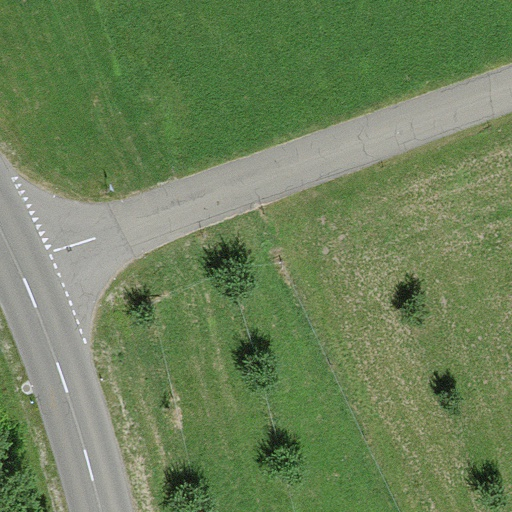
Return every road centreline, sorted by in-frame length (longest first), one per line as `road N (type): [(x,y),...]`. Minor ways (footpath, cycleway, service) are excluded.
road 1 (unclassified): [(511,92),(339,165),(20,258)]
road 2 (tertiary): [(101,511),(20,258)]
